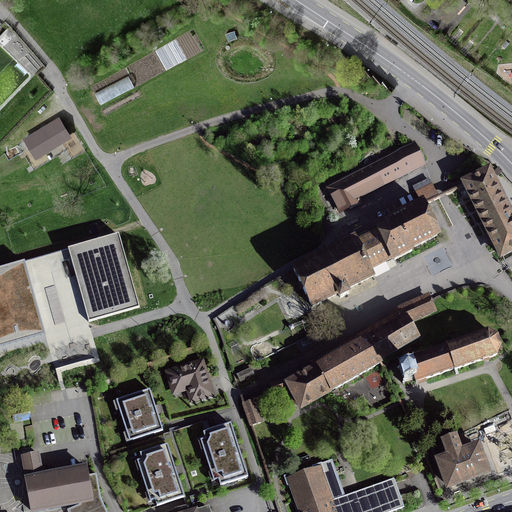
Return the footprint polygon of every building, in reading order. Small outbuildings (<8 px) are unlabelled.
[(450,25),(461,12),(447,0),(444,0),(434,13),(450,25)] [(95,89),(100,102),(136,88),(131,75),(95,89)] [(59,117),(23,138),(36,159),(72,138),(59,117)] [(416,143),(348,178),(359,199),(427,165),(416,143)] [(502,258),(511,252),(511,217),(489,173),(464,185),(484,222),(502,258)] [(360,203),(359,199),(348,178),(326,189),(338,214),(360,203)] [(437,198),(430,185),(416,192),(423,205),(437,198)] [(423,205),(373,230),(387,257),(391,254),(394,260),(404,255),(411,252),(410,249),(438,235),(423,205)] [(387,257),(373,230),(368,232),(369,234),(357,240),(369,266),(387,257)] [(293,270),(312,306),(338,293),(340,297),(349,293),(347,289),(374,275),(369,266),(357,240),(354,235),(350,237),(352,241),(339,247),(338,246),(334,248),(335,249),(293,270)] [(118,239),(0,272),(0,348),(67,329),(139,308),(118,239)] [(393,313),(398,322),(407,317),(409,321),(433,310),(429,302),(427,297),(414,303),(404,308),(393,313)] [(421,342),(409,321),(407,317),(398,322),(386,329),(343,353),(317,368),(290,382),(288,380),(272,385),(274,394),(285,391),(292,388),(295,393),(302,407),(381,363),(421,342)] [(458,373),(457,369),(495,356),(500,347),(497,338),(488,333),(468,341),(466,334),(463,335),(464,337),(448,343),(447,340),(445,341),(447,348),(427,355),(426,351),(411,356),(412,360),(408,361),(410,366),(401,369),(398,368),(397,369),(400,370),(404,380),(402,383),(404,384),(405,381),(414,378),(417,377),(418,382),(423,380),(454,369),(456,374),(458,373)] [(165,373),(173,399),(187,394),(191,406),(216,398),(205,361),(165,373)] [(252,367),(238,374),(241,381),(255,374),(252,367)] [(165,433),(151,392),(117,403),(130,444),(165,433)] [(262,421),(254,401),(244,405),(252,425),(262,421)] [(219,483),(222,491),(254,481),(235,422),(201,433),(203,438),(199,440),(214,485),(219,483)] [(439,461),(448,486),(487,472),(477,447),(462,452),(456,436),(445,440),(442,441),(447,455),(449,454),(451,457),(439,461)] [(157,503),(159,508),(187,499),(170,447),(142,456),(144,461),(138,463),(152,505),(157,503)] [(106,511),(101,500),(97,476),(89,477),(88,468),(44,475),(40,454),(21,457),(31,511),(71,504),(74,511),(106,511)] [(390,511),(403,507),(393,479),(343,497),(331,463),(321,466),(285,479),(296,511),(390,511)]
